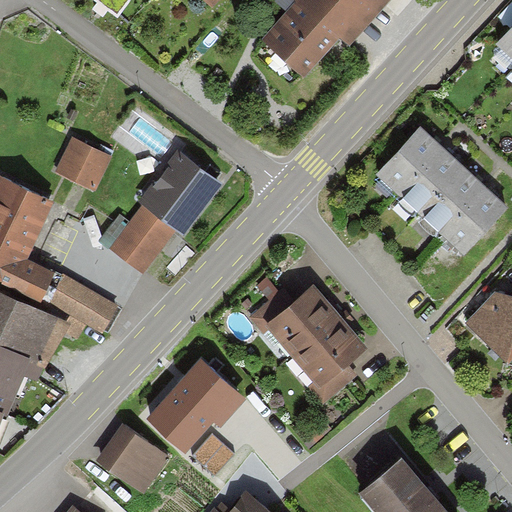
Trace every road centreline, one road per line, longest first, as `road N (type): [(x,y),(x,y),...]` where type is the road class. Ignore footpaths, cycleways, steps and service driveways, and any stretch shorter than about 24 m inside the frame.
road 1 (secondary): [(0,482),(284,193)]
road 2 (residential): [(511,464),(284,193)]
road 3 (residential): [(284,193),(42,0)]
road 4 (secondary): [(284,193),(465,0)]
